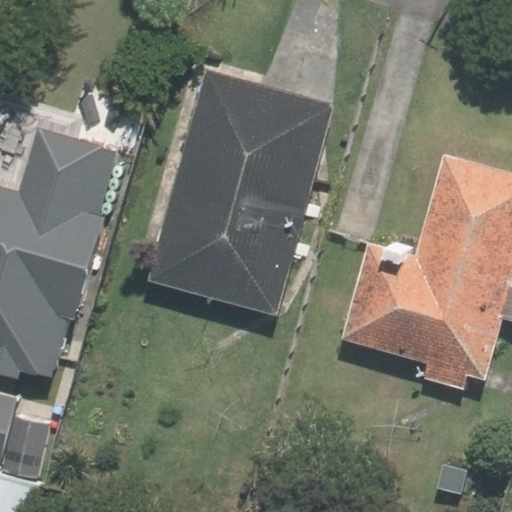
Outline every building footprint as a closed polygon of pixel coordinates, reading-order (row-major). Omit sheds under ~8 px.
[(336,104),(204,67),(145,280),(277,316),(336,104)] [(0,374),(19,380),(22,369),(50,376),(66,318),(73,320),(104,216),(96,214),(116,151),(34,126),(15,190),(0,185),(0,374)] [(511,283),(510,283),(511,275),(511,172),(441,153),(414,253),(367,241),(340,339),(387,351),(386,354),(425,365),(422,378),(463,390),(467,376),(483,381),(499,320),(511,323),(511,283)] [(38,480),(52,424),(15,415),(1,471),(38,480)] [(444,464),(436,488),(474,500),(482,476),(444,464)] [(33,511),(41,484),(0,473),(0,511),(33,511)]
